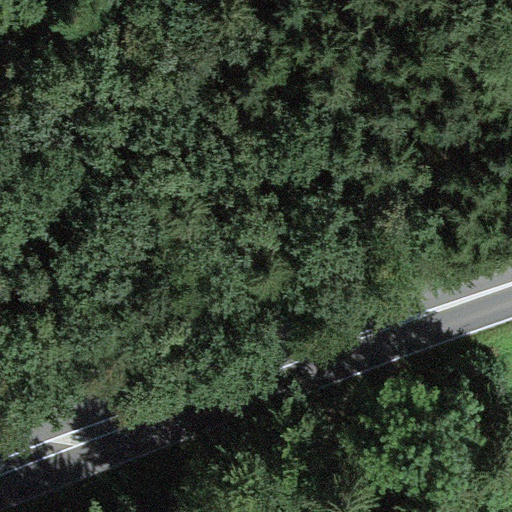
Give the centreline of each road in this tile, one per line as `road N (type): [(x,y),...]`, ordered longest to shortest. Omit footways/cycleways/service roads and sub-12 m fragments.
road 1 (secondary): [(511,286),(0,463)]
road 2 (track): [(240,511),(360,409),(379,332)]
